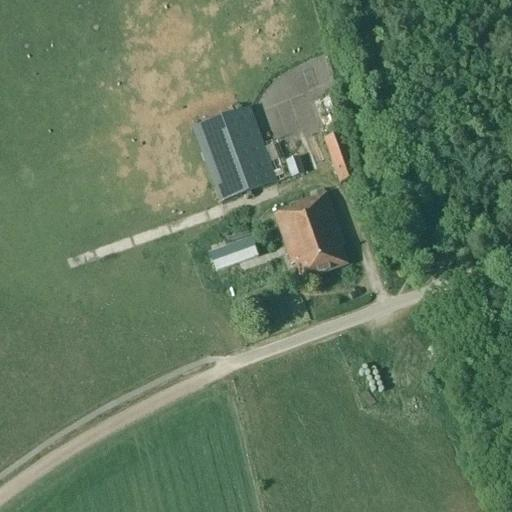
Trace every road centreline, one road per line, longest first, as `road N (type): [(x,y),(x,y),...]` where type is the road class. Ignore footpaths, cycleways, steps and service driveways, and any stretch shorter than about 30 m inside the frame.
road 1 (track): [(397,303),(326,0)]
road 2 (unclassified): [(449,285),(215,371)]
road 3 (track): [(215,371),(111,422),(0,496)]
